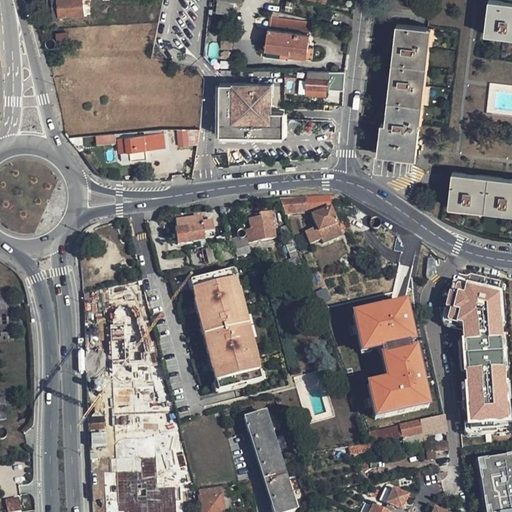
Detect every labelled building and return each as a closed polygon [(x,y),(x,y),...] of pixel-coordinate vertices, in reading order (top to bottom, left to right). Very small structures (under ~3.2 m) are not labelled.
[(85,16),(92,15),(91,3),(88,4),(88,0),(57,0),(59,19),(85,17),(85,16)] [(511,3),(490,1),(488,31),(511,33),(511,3)] [(419,155),(421,127),(419,127),(429,29),(398,25),(387,123),(383,123),(381,152),(419,155)] [(292,57),(308,59),(310,45),(311,35),(271,28),(268,48),(292,51),(292,57)] [(220,56),(231,56),(231,47),(220,47),(220,56)] [(268,48),(267,54),(292,57),(292,51),(268,48)] [(309,72),(308,90),(329,91),(330,74),(309,72)] [(330,74),(329,91),(345,93),(347,74),(330,74)] [(280,85),(222,84),(220,137),(293,140),(292,113),(280,112),(280,85)] [(114,135),(96,137),(96,145),(115,143),(114,135)] [(184,136),(185,153),(194,152),(193,136),(184,136)] [(121,145),(122,159),(166,155),(165,142),(121,145)] [(453,203),(511,210),(511,177),(456,171),(453,203)] [(282,200),(287,216),(308,212),(332,207),(333,197),(326,196),(319,197),(282,200)] [(332,208),(313,216),(318,227),(307,232),(311,243),(323,238),(325,243),(343,236),(332,208)] [(249,243),(255,242),(277,238),(272,213),(261,215),(262,218),(251,220),(253,229),(246,230),(249,243)] [(189,235),(203,232),(204,235),(214,233),(211,222),(202,224),(201,218),(182,221),(183,229),(187,228),(189,235)] [(366,230),(361,218),(356,220),(355,219),(348,222),(353,235),(366,230)] [(182,221),(177,222),(181,244),(204,239),(204,235),(203,232),(189,235),(187,228),(183,229),(182,221)] [(280,225),(284,235),(289,233),(286,223),(280,225)] [(233,243),(237,254),(250,250),(246,237),(239,239),(237,235),(231,237),(232,239),(233,243)] [(290,256),(297,254),(292,241),(285,244),(290,256)] [(206,248),(202,249),(206,264),(234,258),(231,243),(206,248)] [(286,258),(291,272),(302,267),(297,254),(290,256),(286,258)] [(231,271),(194,280),(196,289),(193,290),(196,302),(195,302),(213,372),(215,371),(218,383),(221,382),(223,390),(259,381),(257,373),(260,372),(257,361),(258,360),(240,290),(239,291),(236,279),(233,280),(231,271)] [(499,298),(501,327),(506,327),(503,297),(503,296),(502,294),(500,293),(461,277),(459,277),(456,278),(455,280),(439,319),(439,322),(440,324),(442,326),(464,335),(463,329),(444,321),(457,287),(464,284),(499,298)] [(471,423),(471,432),(482,431),(483,435),(488,435),(493,434),(499,434),(498,430),(509,429),(508,421),(507,398),(504,372),(502,340),(501,327),(499,298),(464,284),(457,287),(444,321),(463,329),(464,335),(464,343),(467,374),(468,385),(469,401),(470,401),(471,408),(469,408),(470,413),(471,423)] [(0,342),(11,341),(7,293),(0,293),(0,342)] [(407,303),(401,304),(403,313),(409,312),(407,303)] [(372,311),(353,315),(361,348),(370,346),(371,349),(382,347),(385,357),(387,357),(387,356),(393,382),(384,384),(383,382),(368,385),(375,416),(384,414),(385,419),(400,415),(399,411),(404,409),(405,414),(422,410),(421,406),(429,404),(417,349),(411,350),(409,343),(415,342),(409,312),(403,313),(401,304),(382,309),(383,313),(373,315),(372,311)] [(112,359),(122,358),(121,336),(111,337),(112,359)] [(370,346),(361,348),(362,355),(381,351),(387,381),(383,382),(384,384),(393,382),(387,356),(387,357),(385,357),(382,347),(371,349),(370,346)] [(0,422),(8,422),(6,394),(0,394),(0,422)] [(264,412),(244,419),(272,511),(292,511),(295,511),(264,412)] [(446,415),(369,432),(372,443),(404,436),(405,442),(406,445),(423,441),(422,433),(448,426),(446,415)] [(509,429),(498,430),(499,434),(499,435),(509,434),(511,433),(511,420),(508,421),(509,429)] [(482,431),(471,432),(471,423),(466,424),(466,433),(467,435),(470,437),(472,437),(483,436),(483,435),(482,431)] [(105,446),(105,425),(91,425),(91,446),(105,446)] [(177,511),(174,486),(158,488),(155,463),(151,437),(115,442),(118,467),(90,470),(96,511),(177,511)] [(451,443),(441,445),(442,454),(452,452),(451,443)] [(511,464),(511,454),(474,461),(477,482),(479,481),(481,481),(480,472),(484,471),(482,462),(487,461),(487,460),(505,457),(505,458),(509,457),(511,464)] [(487,461),(482,462),(484,471),(480,472),(481,481),(479,481),(482,499),(484,499),(486,508),(489,508),(489,511),(511,511),(511,464),(509,457),(505,458),(505,457),(487,460),(487,461)] [(439,475),(441,483),(444,481),(452,473),(439,475)] [(227,511),(232,511),(228,486),(200,490),(200,495),(198,495),(199,504),(202,503),(202,511),(227,511)] [(408,511),(409,511),(404,508),(411,493),(408,492),(396,486),(389,502),(391,502),(388,509),(376,503),(371,511),(408,511)] [(486,508),(484,499),(482,499),(481,499),(483,511),(489,511),(489,508),(486,508)] [(7,511),(21,511),(19,500),(6,502),(7,511)]
